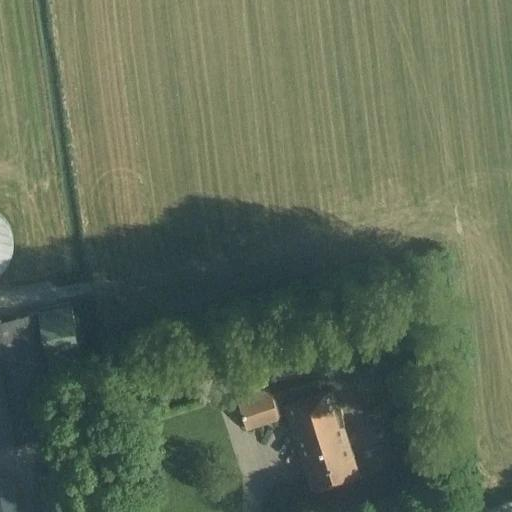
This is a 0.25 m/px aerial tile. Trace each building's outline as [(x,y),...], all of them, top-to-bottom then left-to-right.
[(13,250),(14,244),(13,237),(12,231),(9,225),(5,220),(1,215),(0,214),(0,272),(1,272),(5,267),(9,262),(12,256),(13,250)] [(70,305),(0,317),(0,443),(61,432),(52,379),(62,378),(83,374),(70,305)] [(372,313),(354,330),(370,347),(388,330),(394,324),(379,307),(372,313)] [(243,344),(220,351),(230,382),(253,375),(243,344)] [(333,388),(322,391),(318,378),(272,393),(270,387),(237,397),(247,429),(279,419),(278,415),(288,412),(312,487),(359,472),(333,388)] [(408,415),(415,443),(435,438),(428,410),(408,415)] [(88,511),(86,495),(82,467),(37,474),(42,511),(88,511)] [(11,511),(4,476),(0,476),(0,511),(11,511)]
